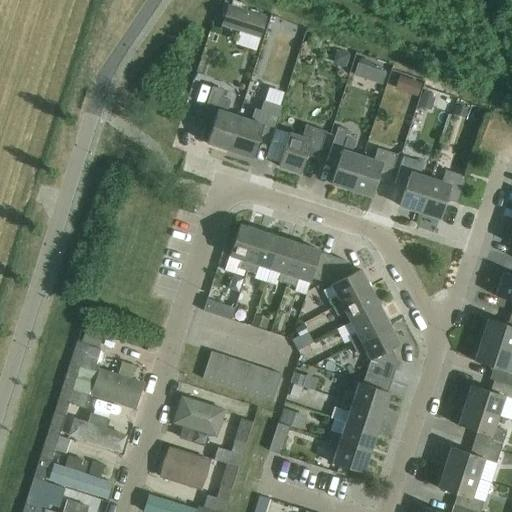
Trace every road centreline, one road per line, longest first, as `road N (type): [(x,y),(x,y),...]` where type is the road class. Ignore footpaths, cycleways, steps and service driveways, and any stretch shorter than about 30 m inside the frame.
road 1 (residential): [(119,511),(223,184),(380,233),(438,345)]
road 2 (residential): [(438,345),(501,159)]
road 3 (residential): [(382,511),(438,345)]
